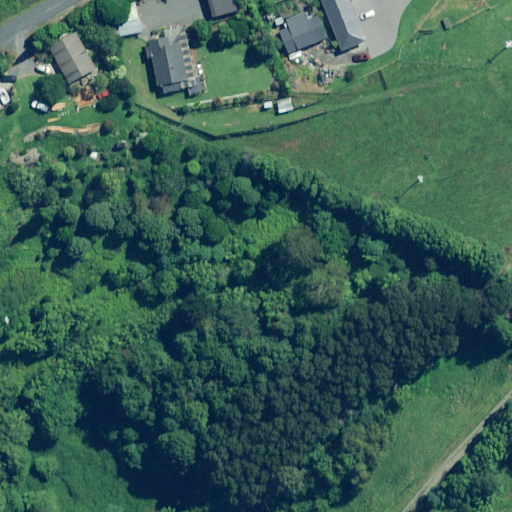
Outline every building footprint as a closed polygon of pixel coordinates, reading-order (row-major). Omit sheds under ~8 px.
[(239,11),(236,0),(209,0),(214,17),(239,11)] [(322,0),(344,51),(369,41),(351,0),(322,0)] [(115,5),(118,24),(110,25),(112,39),(121,37),(142,33),(135,1),(115,5)] [(310,21),(306,12),(277,24),(291,55),(329,39),(319,17),(310,21)] [(167,93),(187,89),(188,95),(205,92),(202,79),(198,80),(187,28),(167,32),(169,39),(150,43),(160,88),(165,86),(167,93)] [(97,70),(77,33),(50,48),(71,84),(97,70)]
